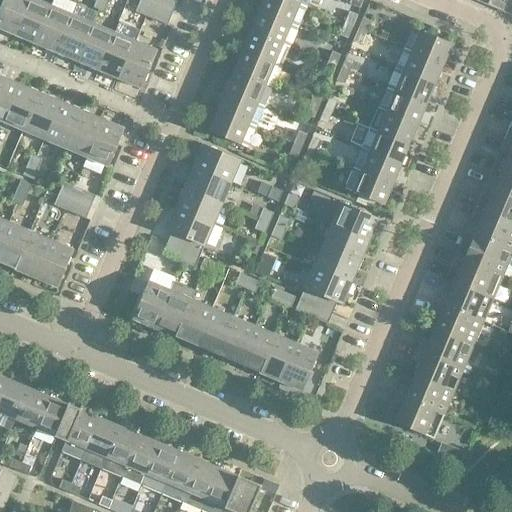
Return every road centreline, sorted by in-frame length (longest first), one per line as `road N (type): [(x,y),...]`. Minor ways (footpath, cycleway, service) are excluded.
road 1 (residential): [(335,438),(507,30),(435,0)]
road 2 (tertiary): [(306,449),(72,352)]
road 3 (residential): [(72,352),(171,122)]
road 4 (residential): [(0,52),(171,122)]
road 5 (residential): [(171,122),(223,0)]
